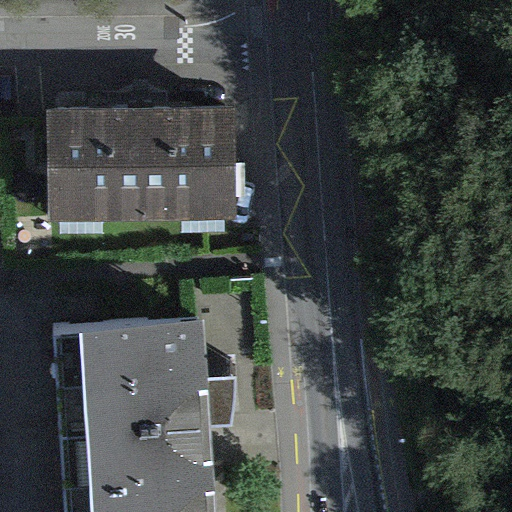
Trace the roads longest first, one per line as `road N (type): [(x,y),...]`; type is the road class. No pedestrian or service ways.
road 1 (secondary): [(350,511),(309,31)]
road 2 (residential): [(0,35),(309,31)]
